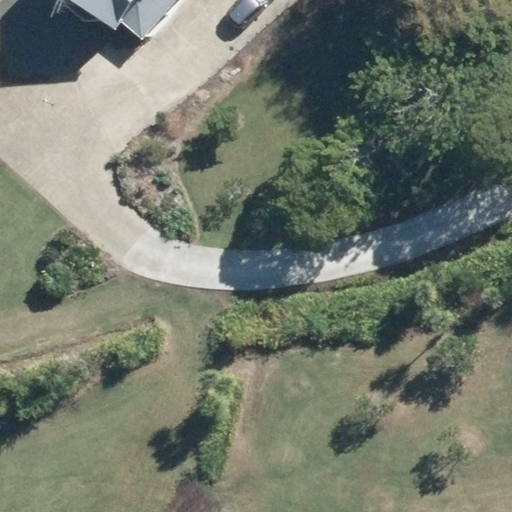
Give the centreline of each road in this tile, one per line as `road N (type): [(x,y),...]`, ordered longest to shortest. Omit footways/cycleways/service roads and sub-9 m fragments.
road 1 (track): [(511,185),(348,257),(185,273),(101,224),(71,190),(71,137),(240,0)]
road 2 (track): [(185,273),(0,340)]
